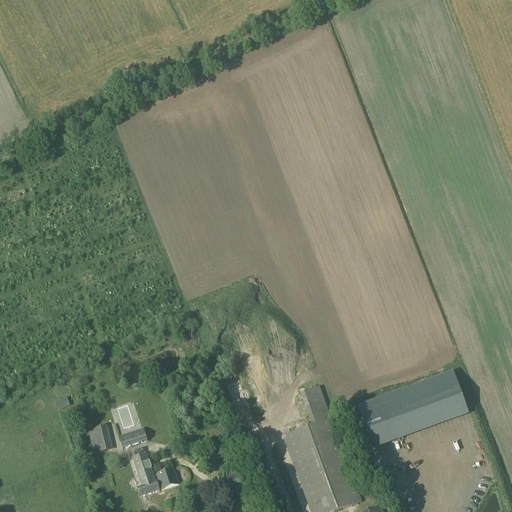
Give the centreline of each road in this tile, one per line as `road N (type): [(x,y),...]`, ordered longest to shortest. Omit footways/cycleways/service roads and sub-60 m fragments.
road 1 (track): [(329,0),(0,162)]
road 2 (track): [(511,179),(445,0)]
